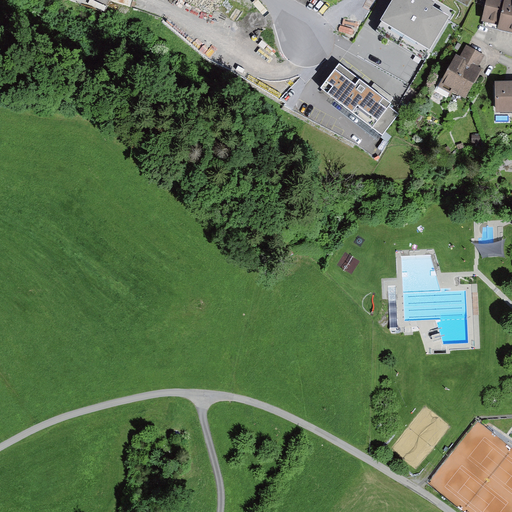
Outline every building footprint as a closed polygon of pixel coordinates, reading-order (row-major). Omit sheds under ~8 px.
[(435,4),(428,0),(393,0),(374,33),(423,62),(450,18),(433,8),(435,4)] [(488,0),(488,1),(487,1),(486,3),(482,22),(499,26),(498,31),(511,34),(511,1),(507,0),(488,0)] [(460,57),(456,54),(436,88),(451,96),(453,92),(465,99),(482,69),(478,67),(485,56),(466,45),(460,57)] [(371,89),(339,65),(320,89),(362,121),(381,136),(382,136),(399,114),(390,108),(392,105),(390,104),(371,89)] [(511,82),(495,83),(496,114),(511,113),(511,82)] [(374,84),(371,89),(390,104),(394,99),(374,84)] [(381,136),(362,121),(358,127),(377,141),(381,136)] [(451,152),(448,147),(443,149),(446,155),(451,152)]
